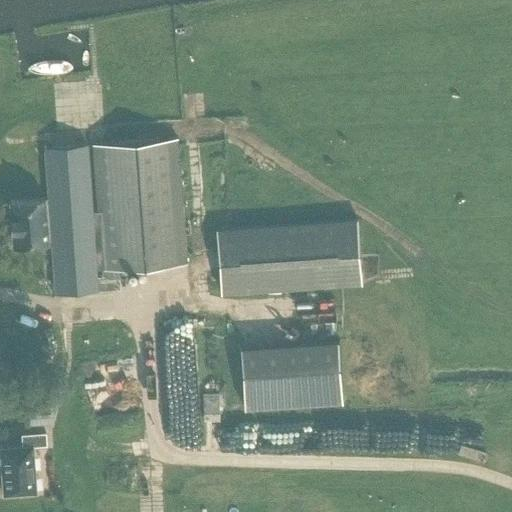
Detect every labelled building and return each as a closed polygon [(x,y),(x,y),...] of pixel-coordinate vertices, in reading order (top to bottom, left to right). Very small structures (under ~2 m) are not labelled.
[(178,137),(90,144),(92,173),(95,210),(91,211),(86,144),(44,147),(48,198),(9,201),(12,245),(52,242),(55,293),(119,288),(118,268),(186,263),(178,137)] [(361,283),(357,219),(213,228),(218,292),(361,283)] [(337,340),(237,346),(241,408),(341,402),(337,340)] [(202,393),(203,420),(218,420),(217,393),(202,393)] [(49,399),(26,399),(27,425),(50,424),(49,399)] [(355,449),(427,456),(430,428),(358,420),(355,449)] [(33,445),(45,444),(44,430),(21,432),(21,443),(0,444),(0,481),(1,494),(36,492),(33,445)] [(136,492),(138,511),(153,511),(151,490),(136,492)]
